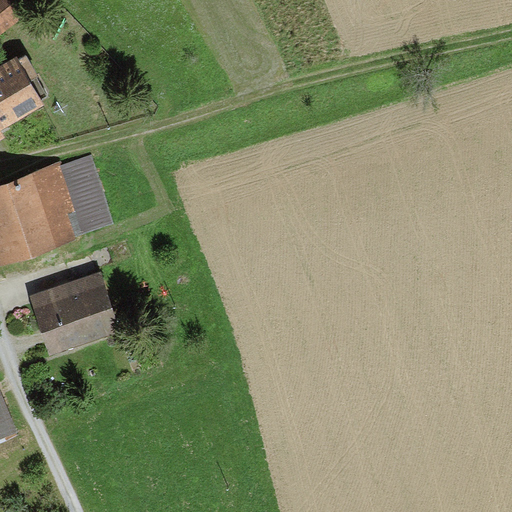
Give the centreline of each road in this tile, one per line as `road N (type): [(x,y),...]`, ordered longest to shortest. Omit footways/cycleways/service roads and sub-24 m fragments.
road 1 (track): [(511,25),(0,165)]
road 2 (residential): [(0,347),(70,511)]
